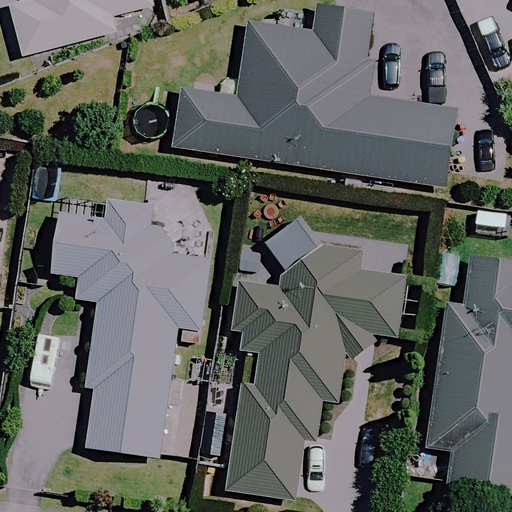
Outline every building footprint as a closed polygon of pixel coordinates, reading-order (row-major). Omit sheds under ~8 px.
[(149,10),(146,0),(28,0),(29,2),(0,9),(0,10),(14,62),(114,35),(111,20),(149,10)] [(371,100),(357,0),(295,0),(206,37),(229,94),(179,87),(170,152),(439,187),(449,111),(371,100)] [(133,225),(48,217),(42,276),(72,279),(68,303),(92,305),(78,452),(156,460),(167,344),(194,347),(207,219),(134,212),(133,225)] [(373,334),(393,337),(401,282),(354,275),(357,254),(318,248),(281,268),(278,292),(235,285),(225,352),(255,357),(250,388),(238,386),(222,494),(292,504),(301,444),(311,446),(318,405),(335,407),(342,361),(343,356),(369,360),(373,334)] [(511,269),(446,259),(411,483),(511,498),(511,269)]
